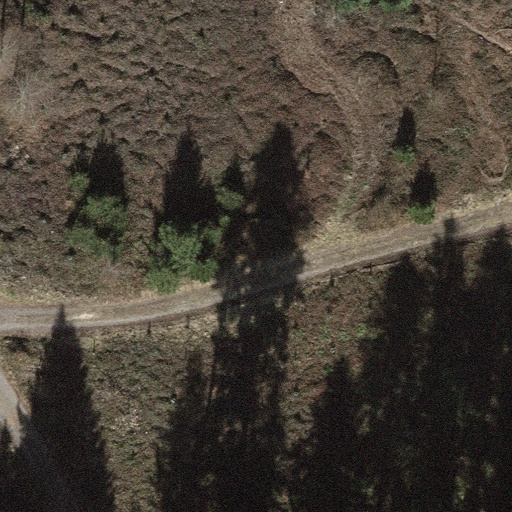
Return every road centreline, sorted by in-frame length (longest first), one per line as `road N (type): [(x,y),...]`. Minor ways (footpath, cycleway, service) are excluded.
road 1 (track): [(0,322),(154,306),(511,213)]
road 2 (track): [(70,511),(0,397)]
